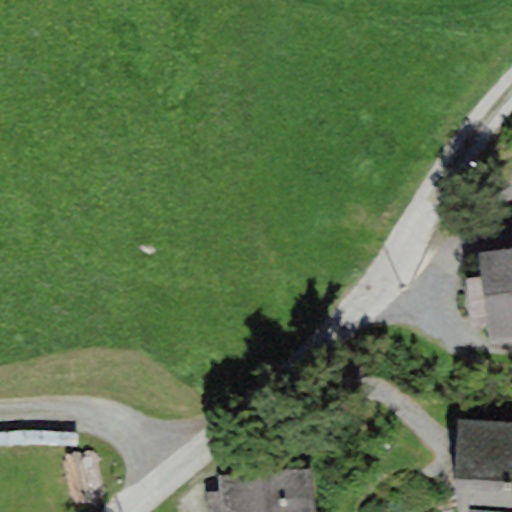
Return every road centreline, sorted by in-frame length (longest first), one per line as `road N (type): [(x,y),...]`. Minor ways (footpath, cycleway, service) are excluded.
road 1 (residential): [(120,511),(288,380),(384,278),(434,185),(487,113)]
road 2 (track): [(174,470),(113,414),(0,406)]
